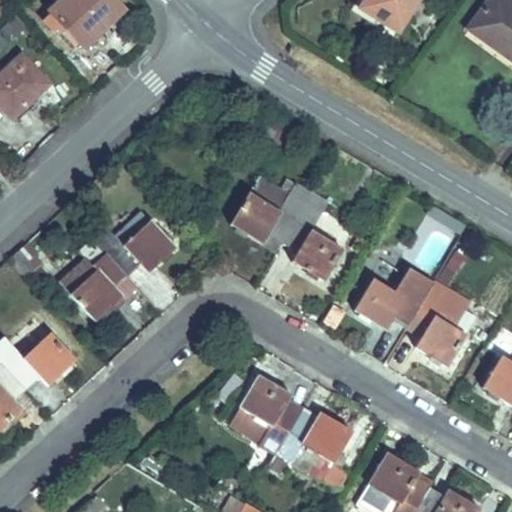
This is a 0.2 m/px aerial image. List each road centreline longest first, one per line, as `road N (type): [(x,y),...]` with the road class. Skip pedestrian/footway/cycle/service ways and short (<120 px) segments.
road 1 (residential): [(0,495),(200,306),(220,298),(253,310),(511,470)]
road 2 (tertiary): [(213,28),(265,68),(511,217)]
road 3 (residential): [(0,221),(213,28)]
